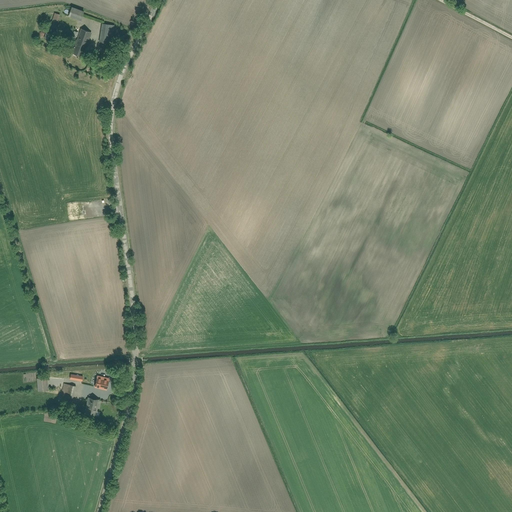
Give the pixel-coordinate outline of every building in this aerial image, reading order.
[(84,12),(71,7),(68,17),(80,22),(84,12)] [(60,15),(54,14),(48,34),(45,33),(43,39),(51,42),(60,15)] [(114,26),(101,24),(99,43),(112,45),(114,26)] [(91,33),(80,29),(71,54),(82,58),(91,33)] [(109,376),(98,372),(94,385),(105,389),(109,376)] [(81,376),(71,373),(69,378),(80,381),(81,376)] [(46,376),(37,377),(38,390),(47,389),(46,376)] [(75,386),(64,383),(60,396),(71,399),(75,386)] [(99,400),(88,396),(84,409),(95,413),(99,400)]
